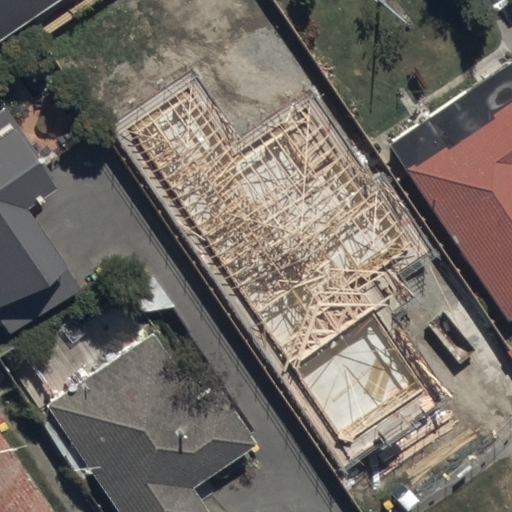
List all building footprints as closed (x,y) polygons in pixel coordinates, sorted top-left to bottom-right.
[(0,0),(0,35),(53,0),(0,0)] [(257,0),(133,0),(174,58),(257,0)] [(388,142),(502,315),(511,308),(511,61),(477,84),(388,142)] [(52,185),(1,107),(0,107),(0,334),(2,338),(77,288),(22,205),(52,185)] [(388,282),(344,216),(232,289),(315,415),(335,445),(421,388),(402,358),(427,341),(448,328),(409,268),(388,282)] [(202,511),(187,488),(250,447),(211,387),(190,400),(147,335),(42,404),(85,469),(113,511),(202,511)] [(45,511),(0,442),(0,511),(45,511)]
